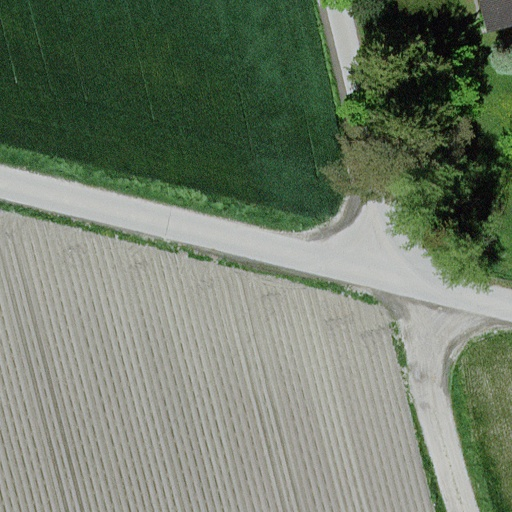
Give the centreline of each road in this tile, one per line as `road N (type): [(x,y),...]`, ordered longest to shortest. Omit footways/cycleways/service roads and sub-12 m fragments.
road 1 (unclassified): [(0,177),(511,306)]
road 2 (track): [(460,511),(335,0)]
